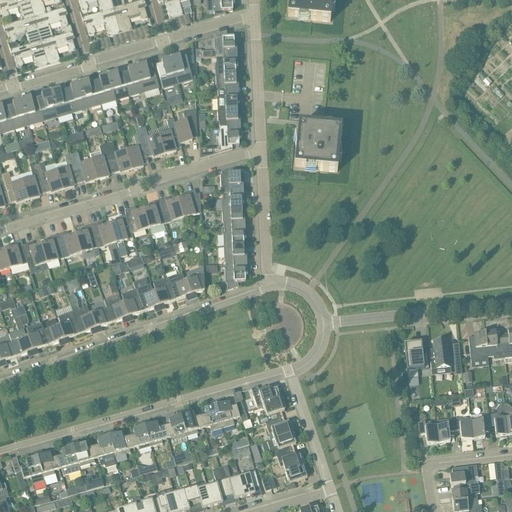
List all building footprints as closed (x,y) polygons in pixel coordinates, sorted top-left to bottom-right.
[(34,18),(28,0),(3,0),(0,1),(0,10),(3,21),(8,20),(9,17),(8,13),(19,10),(22,22),(34,18)] [(46,15),(42,3),(51,0),(53,0),(55,4),(57,5),(61,4),(60,0),(28,0),(34,18),(46,15)] [(101,14),(113,10),(109,0),(78,0),(82,13),(87,11),(88,9),(87,5),(98,2),(101,14)] [(109,0),(113,10),(136,4),(136,3),(144,1),(143,0),(109,0)] [(157,0),(159,4),(163,2),(165,1),(166,4),(165,5),(170,20),(183,17),(179,4),(191,1),(190,0),(157,0)] [(234,0),(212,0),(212,1),(212,3),(212,13),(214,13),(214,18),(213,19),(226,15),(225,15),(225,13),(232,12),(232,5),(234,5),(234,0)] [(289,0),(287,18),(330,23),(331,11),(329,11),(330,2),(332,2),(332,0),(289,0)] [(136,4),(113,10),(120,35),(132,31),(128,19),(139,16),(141,20),(143,21),(147,20),(143,6),(145,5),(144,1),(136,3),(136,4)] [(65,35),(72,33),(70,27),(68,28),(64,14),(66,13),(65,9),(57,11),(57,12),(46,15),(34,18),(41,43),(53,39),(49,27),(60,24),(62,28),(64,29),(65,35)] [(120,35),(113,10),(101,14),(90,17),(82,19),(83,23),(85,23),(89,37),(94,36),(95,34),(94,29),(105,26),(108,38),(120,35)] [(10,45),(8,45),(10,52),(18,49),(19,49),(17,45),(15,44),(16,42),(15,37),(26,34),(29,46),(41,43),(34,18),(22,22),(11,25),(3,27),(4,31),(6,31),(10,45)] [(75,52),(71,38),(73,37),(72,33),(65,35),(64,36),(53,39),(41,43),(48,67),(60,64),(56,51),(67,48),(69,53),(71,54),(73,60),(79,58),(77,51),(75,52)] [(216,53),(216,58),(236,57),(235,52),(236,52),(236,51),(234,51),(234,39),(226,40),(226,35),(226,34),(214,38),(215,38),(215,40),(214,40),(214,53),(216,53)] [(36,71),(48,67),(41,43),(29,46),(19,49),(18,49),(10,52),(11,56),(13,55),(17,69),(22,68),(23,66),(22,61),(33,58),(36,71)] [(215,64),(215,76),(236,75),(235,64),(237,64),(237,63),(236,63),(236,57),(216,58),(216,64),(215,64)] [(179,59),(170,61),(178,86),(192,81),(186,59),(180,60),(179,59)] [(163,90),(178,86),(170,61),(162,64),(162,66),(156,67),(156,68),(157,68),(163,90)] [(146,66),(137,69),(144,93),(159,89),(152,67),(152,66),(146,68),(146,66)] [(130,98),(144,93),(137,69),(128,71),(128,73),(123,75),(130,98)] [(115,102),(130,98),(123,75),(117,77),(117,75),(108,77),(115,102)] [(236,75),(215,76),(216,89),(217,89),(217,94),(237,93),(237,88),(238,88),(238,87),(236,87),(236,75)] [(94,83),(101,106),(115,102),(108,77),(99,80),(100,82),(94,83)] [(79,86),(86,110),(101,106),(94,83),(89,85),(88,83),(79,86)] [(65,92),(72,114),(86,110),(79,86),(70,88),(71,90),(65,92)] [(58,119),(72,114),(65,92),(60,93),(59,91),(50,94),(58,119)] [(217,100),(217,112),(237,111),(237,100),(239,100),(239,99),(238,99),(237,93),(217,94),(218,100),(217,100)] [(43,123),(58,119),(50,94),(41,97),(42,99),(37,100),(43,123)] [(168,102),(165,103),(165,104),(167,108),(170,107),(183,104),(180,96),(168,100),(168,102)] [(29,127),(43,123),(37,100),(31,102),(30,100),(21,102),(29,127)] [(8,109),(14,131),(29,127),(21,102),(13,105),(13,107),(8,109)] [(0,135),(14,131),(8,109),(2,110),(2,108),(0,108),(0,135)] [(161,119),(159,111),(152,113),(155,121),(161,119)] [(173,120),(181,149),(180,146),(189,143),(188,141),(197,138),(196,111),(183,115),(185,123),(175,126),(173,120)] [(237,111),(217,112),(218,125),(219,124),(219,130),(239,129),(239,124),(240,124),(240,123),(238,123),(237,111)] [(181,149),(173,120),(166,122),(170,133),(159,136),(165,156),(176,153),(175,150),(181,149)] [(119,131),(117,123),(108,126),(109,132),(111,131),(112,133),(119,131)] [(314,127),(299,126),(294,169),(337,173),(338,162),(336,161),(336,152),(339,152),(341,130),(330,129),(330,131),(320,131),(321,128),(320,128),(319,130),(314,130),(314,127)] [(100,128),(93,130),(95,137),(102,135),(100,128)] [(145,128),(138,130),(140,136),(147,159),(152,157),(153,159),(165,156),(159,136),(157,130),(147,133),(145,128)] [(239,129),(219,130),(219,136),(218,136),(219,149),(220,149),(220,154),(219,154),(219,155),(232,151),(232,150),(232,148),(239,148),(238,136),(240,136),(240,135),(239,135),(239,129)] [(73,136),(67,138),(69,144),(75,143),(73,136)] [(147,159),(140,136),(133,138),(137,149),(126,152),(132,172),(143,168),(142,166),(148,164),(147,159)] [(32,139),(18,143),(20,150),(34,146),(32,139)] [(59,148),(57,142),(51,145),(53,151),(59,148)] [(120,175),(132,172),(126,152),(115,155),(112,144),(105,146),(114,174),(120,173),(120,175)] [(18,145),(5,149),(6,155),(20,150),(18,145)] [(35,147),(31,147),(33,155),(40,153),(38,145),(35,147)] [(114,174),(105,146),(99,148),(100,152),(89,155),(91,162),(97,182),(109,178),(108,176),(114,174)] [(71,156),(79,184),(85,183),(86,185),(97,182),(91,162),(81,165),(77,154),(71,156)] [(79,184),(71,156),(64,158),(68,169),(57,172),(63,192),(74,188),(73,186),(79,184)] [(36,166),(45,195),(50,193),(51,195),(63,192),(57,172),(46,175),(43,164),(36,166)] [(33,179),(22,182),(28,202),(40,199),(39,196),(45,195),(36,166),(30,168),(33,179)] [(17,205),(28,202),(22,182),(12,185),(7,167),(0,169),(2,176),(10,205),(16,203),(17,205)] [(222,194),(242,193),(242,188),(243,188),(243,187),(241,187),(240,175),(233,175),(233,170),(220,173),(220,174),(221,174),(221,176),(220,176),(221,188),(222,188),(222,194)] [(0,210),(5,209),(4,206),(10,205),(2,176),(0,176),(0,210)] [(185,199),(178,201),(183,219),(201,214),(200,195),(196,196),(195,191),(183,194),(183,196),(184,196),(185,199)] [(222,212),(242,211),(241,200),(243,200),(243,199),(242,199),(242,193),(222,194),(222,200),(221,200),(222,212)] [(166,224),(183,219),(178,201),(171,203),(170,200),(170,199),(170,198),(159,202),(166,224)] [(143,211),(149,229),(166,224),(159,202),(148,205),(149,206),(150,209),(143,211)] [(125,212),(133,239),(132,234),(149,229),(143,211),(136,213),(135,210),(135,208),(125,212)] [(242,211),(222,212),(222,224),(224,224),(224,230),(244,229),(244,224),(244,223),(242,223),(242,211)] [(133,239),(125,212),(124,212),(126,216),(115,219),(116,220),(117,224),(110,226),(115,244),(120,259),(127,257),(123,242),(133,239)] [(98,249),(115,244),(110,226),(103,228),(102,224),(102,223),(91,226),(98,249)] [(75,236),(81,254),(98,249),(91,226),(81,229),(81,231),(81,230),(82,234),(75,236)] [(223,236),(224,248),(244,247),(243,236),(245,236),(245,235),(244,235),(244,229),(224,230),(224,236),(223,236)] [(64,259),(81,254),(75,236),(69,238),(67,235),(68,234),(67,233),(57,237),(64,259)] [(47,264),(64,259),(57,237),(46,240),(46,241),(47,241),(48,244),(41,246),(47,264)] [(12,250),(5,252),(11,270),(28,265),(29,270),(21,242),(10,245),(11,246),(12,250)] [(29,270),(47,264),(41,246),(34,248),(33,245),(33,244),(33,243),(22,247),(21,242),(29,270)] [(188,251),(186,244),(174,248),(177,255),(188,251)] [(244,247),(224,248),(224,260),(225,260),(226,266),(246,265),(245,259),(246,259),(244,259),(244,247)] [(174,248),(158,253),(161,260),(177,255),(174,248)] [(0,272),(11,270),(5,252),(0,253),(0,272)] [(152,262),(150,256),(142,259),(144,265),(152,262)] [(126,263),(128,269),(143,263),(141,258),(126,263)] [(126,265),(118,267),(111,269),(114,277),(121,275),(120,271),(127,269),(126,265)] [(246,265),(226,266),(226,272),(225,272),(225,284),(227,284),(227,291),(226,292),(239,288),(238,287),(238,284),(245,283),(245,272),(247,272),(247,271),(246,271),(246,265)] [(186,283),(190,296),(204,292),(203,268),(184,275),(187,283),(186,283)] [(190,296),(186,283),(184,284),(182,276),(167,281),(168,285),(175,302),(190,296)] [(94,277),(89,278),(93,289),(98,287),(94,277)] [(133,284),(135,292),(143,313),(159,308),(154,294),(153,295),(150,287),(149,288),(146,279),(133,284)] [(51,285),(50,280),(41,282),(43,288),(51,285)] [(76,280),(67,283),(69,290),(78,287),(76,280)] [(154,294),(159,308),(175,302),(168,285),(167,281),(153,286),(155,294),(154,294)] [(114,282),(110,284),(114,294),(118,293),(114,282)] [(30,286),(19,290),(20,292),(21,295),(21,296),(32,292),(30,286)] [(55,294),(53,287),(46,289),(48,296),(55,294)] [(45,290),(39,292),(41,299),(47,297),(45,290)] [(135,292),(121,297),(124,305),(122,306),(127,319),(143,313),(135,292)] [(95,330),(91,317),(89,317),(87,310),(79,312),(77,305),(78,304),(76,299),(74,299),(73,295),(66,298),(72,315),(80,336),(90,332),(95,330)] [(127,319),(122,306),(121,306),(118,298),(104,303),(111,325),(127,319)] [(12,300),(0,304),(0,309),(1,313),(15,308),(12,300)] [(91,317),(95,330),(100,328),(111,325),(104,303),(89,309),(92,316),(91,317)] [(20,318),(17,310),(11,312),(14,320),(20,318)] [(59,328),(64,341),(80,336),(72,315),(58,320),(60,327),(59,328)] [(26,316),(20,318),(24,330),(23,327),(28,326),(28,323),(26,316)] [(23,332),(24,330),(23,327),(20,318),(14,320),(18,334),(9,337),(16,358),(32,353),(27,339),(26,339),(23,332)] [(48,347),(64,341),(59,328),(58,328),(55,321),(41,326),(48,347)] [(27,339),(32,353),(48,347),(41,326),(26,331),(29,339),(27,339)] [(511,358),(511,331),(507,332),(508,334),(502,335),(504,360),(511,358)] [(496,336),(496,333),(485,334),(487,359),(493,358),(493,361),(504,360),(502,335),(496,336)] [(485,334),(474,335),(474,338),(468,339),(471,363),(482,362),(482,359),(487,359),(485,334)] [(0,362),(0,364),(16,358),(9,337),(0,340),(0,362)] [(448,351),(447,341),(433,342),(434,352),(436,370),(450,369),(448,351)] [(427,355),(422,356),(421,343),(404,345),(405,358),(403,358),(403,357),(404,367),(404,366),(406,366),(407,380),(418,379),(417,371),(428,370),(427,355)] [(452,355),(454,376),(461,375),(459,355),(452,355)] [(283,400),(280,391),(277,392),(277,390),(269,392),(268,391),(259,394),(257,388),(250,390),(257,409),(262,407),(283,400)] [(472,396),(472,391),(464,391),(465,399),(470,398),(472,396)] [(259,427),(265,425),(280,420),(278,414),(284,412),(283,410),(286,409),(283,400),(262,407),(265,413),(261,414),(262,416),(256,418),(259,427)] [(459,400),(451,401),(452,409),(460,407),(459,400)] [(244,411),(241,402),(235,404),(239,415),(244,413),(244,411)] [(216,408),(218,413),(220,421),(222,430),(234,426),(233,421),(238,420),(239,419),(236,408),(234,408),(229,409),(228,404),(222,406),(216,408)] [(496,415),(487,416),(489,428),(494,427),(496,438),(507,437),(504,406),(499,406),(495,411),(496,415)] [(200,418),(203,429),(209,428),(211,433),(222,430),(220,421),(218,413),(216,408),(211,409),(204,411),(206,416),(200,418)] [(241,423),(247,421),(244,413),(239,415),(241,423)] [(192,414),(180,418),(186,438),(198,435),(197,431),(203,429),(200,418),(194,420),(192,414)] [(479,416),(470,417),(471,423),(473,441),(484,440),(483,429),(489,428),(487,416),(481,417),(479,416)] [(164,428),(167,440),(173,438),(174,442),(186,438),(180,418),(169,421),(170,426),(164,428)] [(453,420),(454,432),(460,431),(461,442),(473,441),(471,423),(464,424),(464,419),(453,420)] [(280,420),(265,425),(269,435),(272,434),(274,440),(294,434),(291,425),(289,426),(288,423),(282,425),(280,420)] [(438,445),(450,444),(448,433),(454,432),(453,420),(436,422),(436,427),(438,445)] [(438,445),(436,427),(436,422),(418,424),(419,436),(425,435),(427,447),(438,445)] [(145,428),(150,448),(162,445),(161,442),(167,440),(164,428),(158,430),(156,425),(150,426),(145,428)] [(128,438),(132,450),(138,448),(139,452),(150,448),(145,428),(139,430),(133,431),(134,437),(128,438)] [(274,440),(267,443),(272,460),(276,458),(291,453),(289,448),(296,445),(295,443),(297,442),(294,434),(274,440)] [(109,438),(110,444),(111,446),(112,450),(115,458),(115,459),(127,455),(130,454),(129,451),(132,450),(128,438),(122,440),(121,435),(114,437),(109,438)] [(115,458),(112,450),(111,446),(110,444),(109,438),(103,440),(97,442),(99,447),(92,449),(96,460),(98,460),(100,467),(104,466),(105,469),(117,466),(115,459),(115,458)] [(249,446),(247,441),(235,444),(237,450),(249,446)] [(85,445),(73,449),(79,469),(91,465),(94,464),(93,461),(96,460),(92,449),(86,450),(85,445)] [(63,477),(80,473),(73,449),(61,452),(63,457),(57,459),(60,470),(61,470),(63,477)] [(283,468),(285,474),(305,467),(302,458),(300,459),(299,457),(293,459),(291,453),(276,458),(280,469),(283,468)] [(37,459),(39,464),(43,479),(55,476),(54,472),(60,470),(57,459),(51,461),(49,455),(43,457),(37,459)] [(21,473),(16,459),(10,461),(15,475),(21,473)] [(43,479),(39,464),(37,459),(32,460),(26,462),(27,467),(22,469),(25,478),(25,480),(30,479),(32,486),(44,483),(43,479)] [(175,467),(174,462),(162,465),(164,471),(175,467)] [(503,481),(501,465),(494,466),(496,482),(503,481)] [(147,476),(145,469),(136,467),(137,471),(139,478),(147,476)] [(308,476),(305,467),(285,474),(287,480),(284,481),(286,487),(290,485),(307,479),(306,477),(308,476)] [(475,484),(474,479),(478,478),(476,467),(452,470),(452,476),(449,476),(450,480),(451,487),(454,487),(475,484)] [(219,470),(227,498),(233,496),(234,501),(244,498),(239,478),(229,481),(229,479),(230,479),(227,468),(219,470)] [(174,469),(167,471),(170,480),(176,478),(174,469)] [(227,498),(219,470),(212,472),(216,485),(207,488),(212,507),(222,504),(221,500),(227,498)] [(132,480),(139,478),(137,471),(130,473),(132,480)] [(239,478),(244,498),(254,495),(253,491),(260,489),(257,479),(255,471),(248,473),(248,476),(239,478)] [(114,477),(104,480),(106,486),(116,483),(114,477)] [(93,481),(92,478),(82,480),(84,485),(86,493),(104,488),(101,479),(93,481)] [(271,491),(267,480),(261,482),(265,493),(271,491)] [(475,484),(454,487),(454,493),(451,493),(452,497),(452,504),(477,501),(476,495),(479,495),(478,484),(475,484)] [(212,507),(207,488),(197,490),(196,488),(190,490),(195,507),(201,506),(202,510),(212,507)] [(178,511),(174,495),(172,490),(156,495),(158,499),(161,511),(178,511)] [(190,490),(174,495),(178,511),(185,511),(189,511),(189,509),(195,507),(190,490)] [(8,496),(0,498),(0,511),(13,511),(14,509),(12,505),(11,504),(8,496)] [(125,508),(126,511),(143,511),(141,504),(140,498),(132,500),(134,506),(125,508)] [(70,499),(62,502),(64,509),(72,506),(70,499)] [(161,511),(158,499),(141,504),(143,511),(161,511)] [(452,504),(453,511),(481,511),(481,506),(478,506),(477,501),(452,504)]
